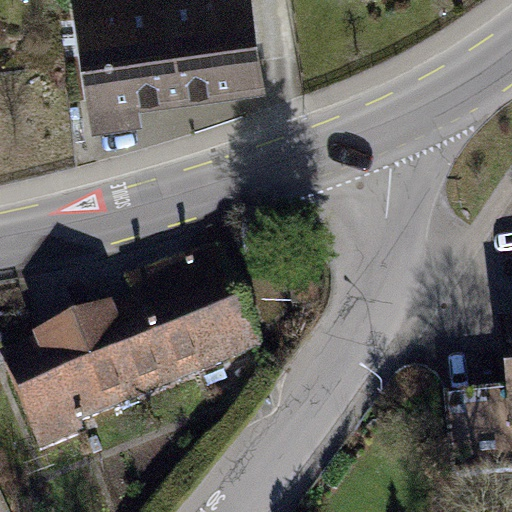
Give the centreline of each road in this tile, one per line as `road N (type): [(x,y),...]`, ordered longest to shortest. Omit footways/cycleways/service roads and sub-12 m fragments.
road 1 (residential): [(381,123),(391,179),(382,282),(359,337),(222,511)]
road 2 (secondary): [(0,241),(119,213),(381,123)]
road 3 (secondary): [(381,123),(456,90),(511,50)]
road 4 (unknown): [(324,144),(300,0)]
